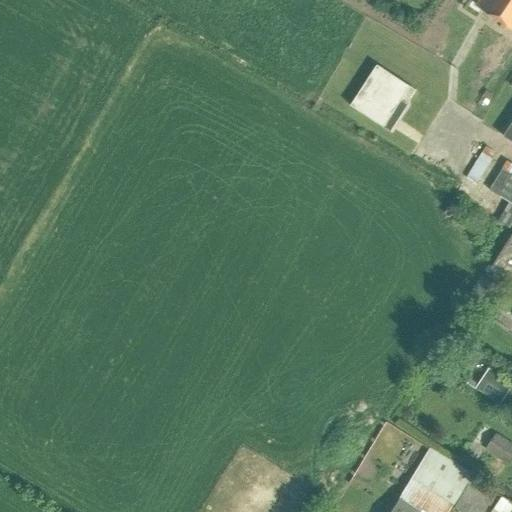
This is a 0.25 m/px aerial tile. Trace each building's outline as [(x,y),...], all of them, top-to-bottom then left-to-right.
[(511,28),(511,0),(477,0),(475,4),(511,28)] [(411,98),(416,91),(378,66),(353,105),(392,131),(409,105),(402,101),(406,95),(411,98)] [(484,109),(493,95),(486,91),(477,105),(484,109)] [(449,148),(434,175),(446,182),(461,155),(449,148)] [(508,160),(489,189),(509,202),(511,203),(511,162),(509,160),(508,160)] [(511,203),(509,202),(497,220),(511,229),(511,203)] [(511,234),(486,276),(511,292),(511,234)] [(511,390),(511,384),(490,369),(477,389),(501,406),(511,390)] [(511,443),(497,433),(486,450),(509,465),(511,460),(511,443)] [(461,511),(490,511),(502,494),(431,449),(401,497),(425,511),(454,511),(456,509),(461,511)] [(510,511),(511,509),(511,503),(501,497),(494,509),(491,511),(510,511)] [(423,511),(401,498),(391,511),(423,511)]
